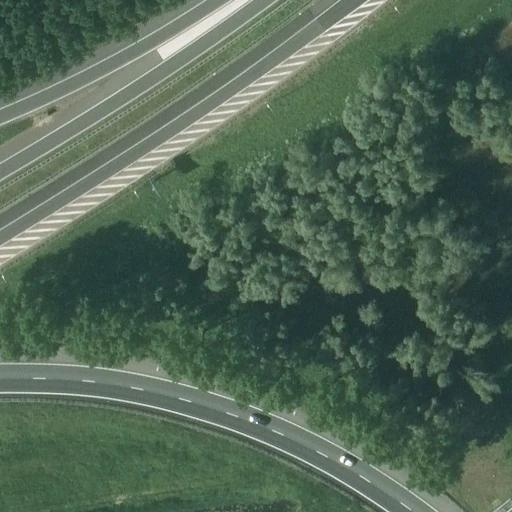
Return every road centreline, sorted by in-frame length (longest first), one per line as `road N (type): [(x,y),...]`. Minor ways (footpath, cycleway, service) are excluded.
road 1 (motorway): [(401,511),(260,430),(165,400),(71,386),(0,386)]
road 2 (motorway): [(350,0),(230,90),(0,237)]
road 3 (motorway): [(266,0),(0,172)]
road 4 (motorway): [(218,0),(84,79),(0,116)]
